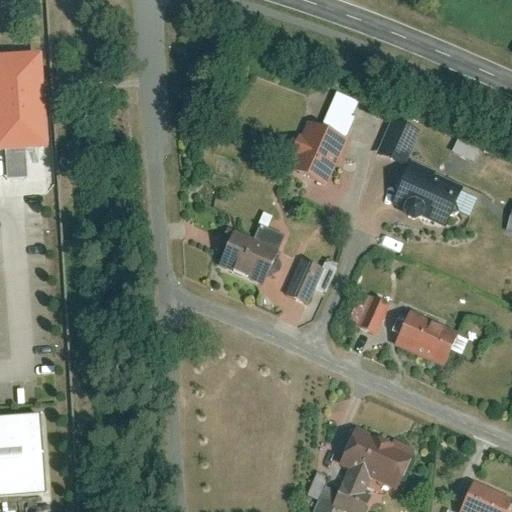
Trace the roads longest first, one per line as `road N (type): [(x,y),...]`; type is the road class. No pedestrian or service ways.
road 1 (residential): [(160,292),(511,443)]
road 2 (residential): [(160,292),(151,0)]
road 3 (tertiary): [(511,86),(299,0)]
road 4 (residential): [(177,511),(160,292)]
